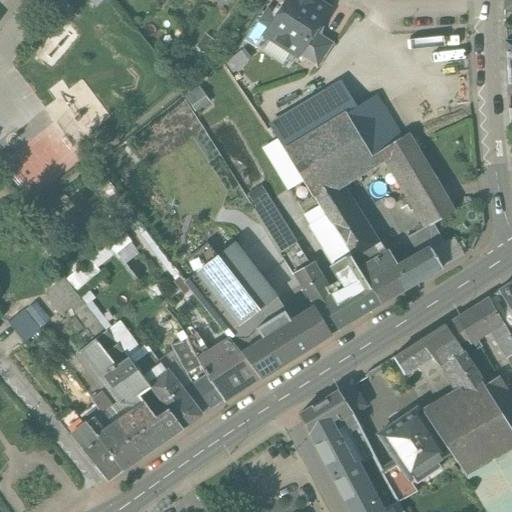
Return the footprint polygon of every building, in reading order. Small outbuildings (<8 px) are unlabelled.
[(286,0),(264,35),(297,56),(313,31),(327,10),(312,0),(286,0)] [(313,31),(297,56),(317,69),(333,44),(313,31)] [(190,93),(195,109),(211,104),(206,88),(190,93)] [(277,140),(283,151),(351,110),(338,88),(270,129),(277,140)] [(413,117),(441,104),(437,95),(409,108),(413,117)] [(351,110),(283,151),(302,181),(310,194),(332,181),(382,151),(399,140),(399,139),(374,97),(351,110)] [(431,226),(452,213),(405,135),(399,139),(399,140),(382,151),(428,226),(428,228),(431,226)] [(283,151),(277,140),(263,149),(288,190),(302,181),(283,151)] [(332,181),(310,194),(318,206),(325,217),(358,270),(380,258),(332,181)] [(325,217),(318,206),(303,216),(310,227),(325,217)] [(328,335),(380,304),(353,273),(358,270),(325,217),(310,227),(309,228),(330,266),(329,266),(339,282),(325,290),(311,266),(308,268),(294,277),(314,308),(312,309),(328,335)] [(294,277),(308,268),(295,245),(289,248),(274,223),(264,230),(293,277),(294,277)] [(428,228),(428,226),(409,239),(418,256),(431,249),(432,250),(442,244),(431,226),(428,228)] [(235,244),(182,281),(237,350),(241,354),(290,322),(274,297),(235,244)] [(397,267),(409,287),(441,269),(432,250),(431,249),(418,256),(397,267)] [(380,304),(409,287),(397,267),(388,253),(380,258),(358,270),(353,273),(380,304)] [(86,265),(68,280),(73,286),(80,281),(81,282),(89,275),(87,274),(91,271),(86,265)] [(511,283),(499,292),(511,313),(511,283)] [(95,340),(105,333),(71,288),(61,296),(95,339),(95,340)] [(511,313),(499,292),(488,298),(503,323),(510,336),(511,335),(511,313)] [(488,298),(456,319),(470,341),(476,338),(494,328),(503,323),(488,298)] [(259,377),(328,335),(312,309),(290,322),(241,354),(259,377)] [(23,310),(7,323),(24,344),(39,331),(23,310)] [(470,341),(456,319),(445,326),(462,351),(470,341)] [(511,339),(510,336),(503,323),(494,328),(501,339),(496,341),(506,359),(511,355),(511,339)] [(462,351),(445,326),(419,342),(430,356),(439,366),(443,363),(462,351)] [(206,377),(228,364),(224,359),(221,355),(217,359),(191,327),(187,329),(190,333),(185,337),(188,342),(192,349),(206,376),(206,377)] [(116,366),(125,359),(105,333),(95,340),(116,366)] [(476,338),(470,341),(476,351),(482,347),(476,338)] [(130,407),(133,411),(144,403),(139,396),(116,366),(95,340),(95,339),(78,352),(117,404),(130,407)] [(430,356),(419,342),(394,358),(404,374),(430,356)] [(198,382),(206,376),(192,349),(187,353),(198,382)] [(222,401),(259,377),(241,354),(237,350),(224,359),(228,364),(206,377),(222,401)] [(483,382),(462,351),(443,363),(463,393),(483,382)] [(139,396),(150,387),(142,377),(127,357),(125,359),(116,366),(139,396)] [(158,398),(176,385),(160,364),(142,377),(150,387),(158,398)] [(210,409),(222,401),(206,377),(206,376),(198,382),(193,385),(210,409)] [(463,393),(424,416),(463,473),(511,445),(511,401),(497,377),(485,385),(483,382),(463,393)] [(338,391),(352,415),(366,406),(351,383),(338,391)] [(181,430),(201,416),(181,388),(179,390),(176,385),(158,398),(167,411),(181,430)] [(139,396),(144,403),(156,419),(167,411),(158,398),(150,387),(139,396)] [(337,391),(298,415),(339,491),(361,478),(352,461),(348,463),(332,431),(344,424),(355,446),(366,441),(352,415),(338,391),(337,391)] [(102,414),(110,407),(101,394),(91,401),(102,414)] [(141,457),(170,437),(156,419),(144,403),(133,411),(120,419),(110,407),(102,414),(111,426),(123,441),(126,439),(141,457)] [(446,453),(416,409),(377,435),(394,461),(407,479),(408,478),(410,477),(435,460),(446,453)] [(156,419),(170,437),(181,430),(167,411),(156,419)] [(122,470),(141,457),(126,439),(123,441),(111,426),(103,432),(92,418),(85,424),(122,470)] [(107,481),(122,470),(85,424),(70,435),(107,481)] [(511,511),(511,445),(463,473),(482,506),(485,511),(511,511)] [(439,467),(435,460),(410,477),(414,484),(439,467)] [(408,478),(407,479),(394,461),(379,471),(381,476),(382,476),(390,493),(391,493),(397,503),(416,491),(408,478)] [(379,511),(361,478),(339,491),(350,511),(402,511),(397,503),(381,511),(379,511)]
